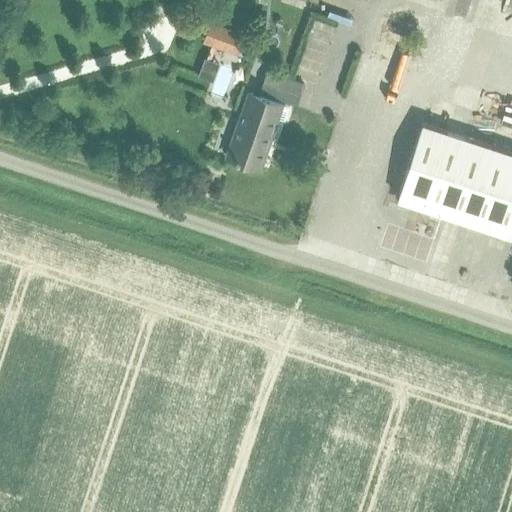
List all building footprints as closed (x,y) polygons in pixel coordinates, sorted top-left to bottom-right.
[(511,55),(511,20),(494,36),(511,55)] [(245,35),(217,26),(211,43),(239,52),(245,35)] [(201,69),(213,74),(219,57),(207,53),(201,69)] [(362,82),(368,59),(359,56),(352,79),(362,82)] [(304,84),(266,70),(258,93),(297,106),(304,84)] [(246,110),(229,158),(256,167),(261,154),(264,155),(276,121),(277,118),(284,120),(289,107),(282,105),(252,94),(246,110)] [(397,199),(511,237),(511,235),(511,151),(422,122),(397,199)]
